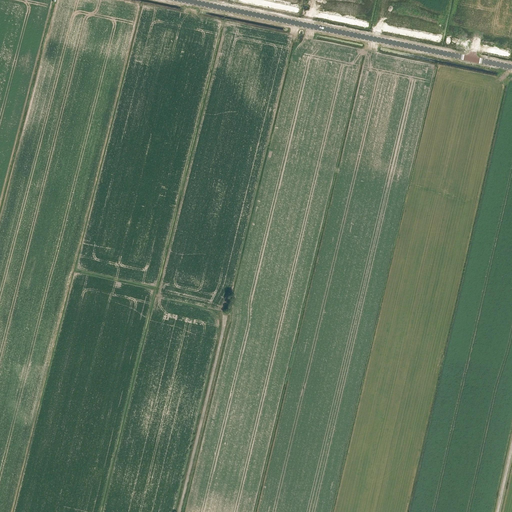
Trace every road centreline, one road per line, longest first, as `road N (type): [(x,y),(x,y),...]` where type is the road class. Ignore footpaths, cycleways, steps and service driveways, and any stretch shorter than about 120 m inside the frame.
road 1 (unclassified): [(182,0),(511,67)]
road 2 (unclassified): [(178,511),(224,316)]
